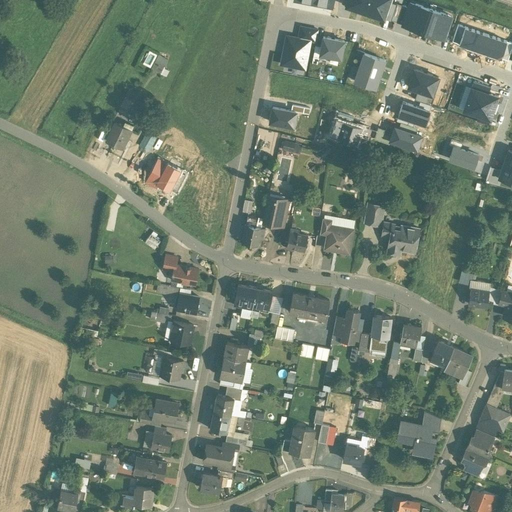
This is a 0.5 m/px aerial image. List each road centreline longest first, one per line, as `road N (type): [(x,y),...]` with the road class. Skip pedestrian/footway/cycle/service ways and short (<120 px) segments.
road 1 (residential): [(226,261),(275,11),(403,44)]
road 2 (residential): [(494,345),(394,292),(226,261)]
road 3 (residential): [(178,511),(226,261)]
road 4 (residential): [(210,511),(307,474),(385,492)]
road 5 (residential): [(226,261),(86,169)]
road 6 (residential): [(428,498),(494,345)]
